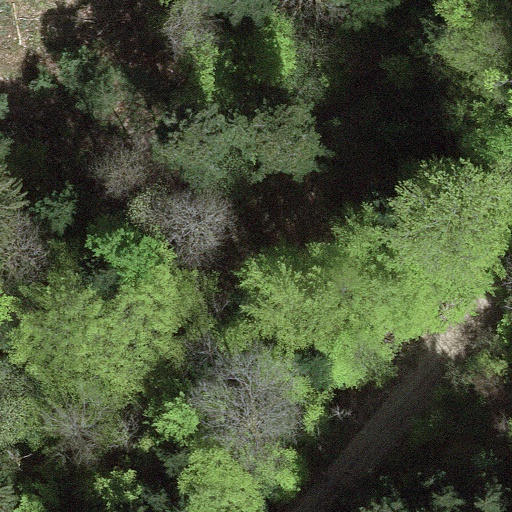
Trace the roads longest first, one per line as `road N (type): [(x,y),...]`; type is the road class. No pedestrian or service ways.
road 1 (track): [(402,0),(370,78),(289,197),(119,393),(79,511)]
road 2 (track): [(309,511),(511,282)]
